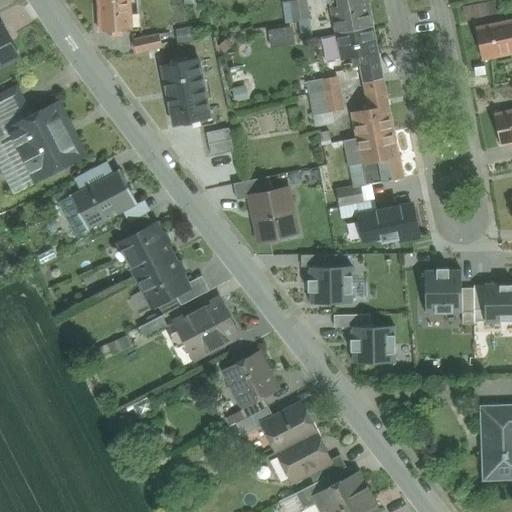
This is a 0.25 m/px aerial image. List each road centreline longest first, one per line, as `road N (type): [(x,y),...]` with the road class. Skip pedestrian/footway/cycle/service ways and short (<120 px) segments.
road 1 (residential): [(439,511),(45,0)]
road 2 (residential): [(399,0),(447,226),(482,239),(498,218),(449,0)]
